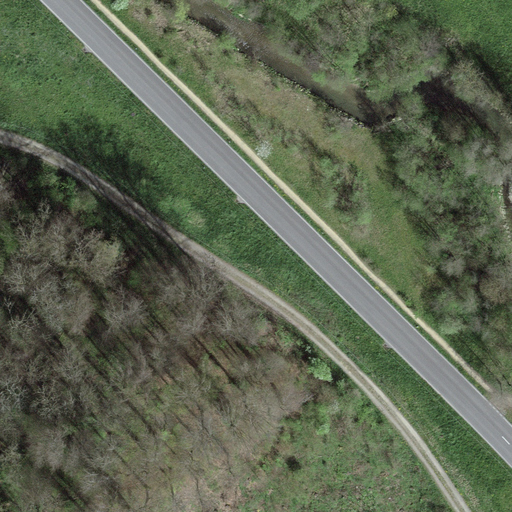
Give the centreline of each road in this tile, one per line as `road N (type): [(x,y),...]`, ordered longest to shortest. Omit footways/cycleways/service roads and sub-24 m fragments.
road 1 (secondary): [(47,0),(511,446)]
road 2 (track): [(0,122),(38,127),(336,353),(422,450),(464,511)]
